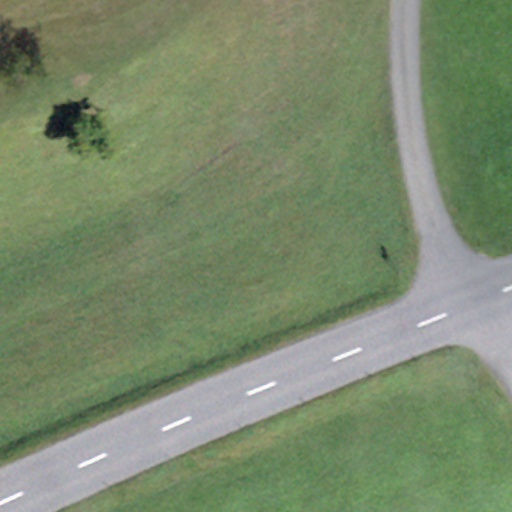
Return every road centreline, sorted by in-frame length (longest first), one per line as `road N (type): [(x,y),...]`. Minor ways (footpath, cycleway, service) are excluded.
road 1 (tertiary): [(471,304),(0,505)]
road 2 (unclassified): [(409,0),(415,144),(471,304)]
